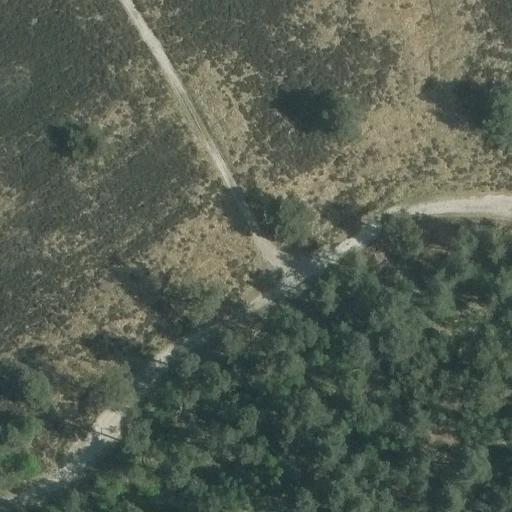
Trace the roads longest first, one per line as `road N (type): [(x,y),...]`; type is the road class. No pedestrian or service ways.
road 1 (track): [(280,277),(200,322),(142,369),(52,469),(18,492),(0,493)]
road 2 (track): [(126,0),(280,277)]
road 3 (track): [(280,277),(410,213),(511,215)]
